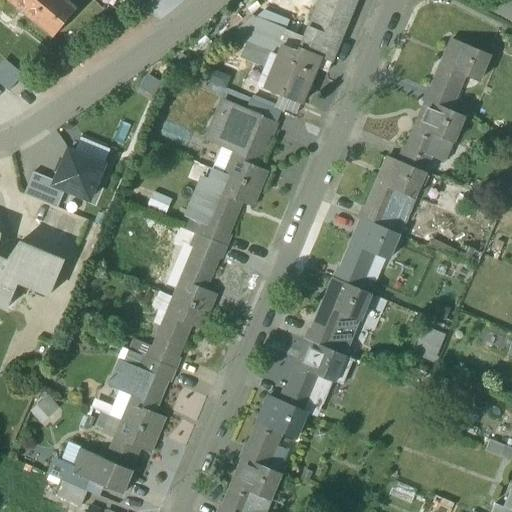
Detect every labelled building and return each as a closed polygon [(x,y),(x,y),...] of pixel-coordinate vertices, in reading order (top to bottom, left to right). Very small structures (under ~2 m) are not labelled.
[(77,9),(65,0),(8,0),(54,37),(77,9)] [(320,0),(301,49),(331,62),(356,0),(320,0)] [(285,29),(257,18),(246,43),(273,54),(273,53),(275,54),(285,29)] [(454,42),(445,64),(440,62),(439,64),(442,65),(431,89),(453,98),(464,75),(479,81),(480,79),(477,78),(487,56),(490,57),(491,55),(453,39),(452,41),(454,42)] [(299,52),(284,46),(280,56),(275,54),(273,53),(273,54),(259,86),(301,104),(316,67),(327,72),(331,62),(301,49),(299,52)] [(0,69),(0,83),(10,92),(23,75),(6,62),(0,69)] [(431,89),(428,87),(423,99),(448,110),(453,98),(431,89)] [(419,125),(414,124),(413,125),(416,126),(405,151),(428,160),(438,136),(454,143),(455,141),(452,139),(461,117),(464,119),(465,117),(448,110),(423,99),(422,101),(428,103),(419,125)] [(278,123),(248,111),(243,124),(266,134),(273,136),(278,123)] [(243,124),(220,115),(210,140),(237,151),(247,126),(243,124)] [(237,151),(227,175),(260,189),(267,171),(253,166),(266,134),(247,126),(237,151)] [(81,138),(74,154),(104,166),(111,150),(81,138)] [(405,151),(402,149),(397,160),(423,171),(428,160),(405,151)] [(56,183),(54,186),(66,191),(90,201),(104,166),(74,154),(69,152),(56,183)] [(390,159),(381,181),(376,179),(375,181),(377,182),(367,206),(390,216),(400,192),(415,198),(416,196),(414,195),(423,173),(425,174),(426,172),(423,171),(397,160),(388,156),(387,158),(390,159)] [(227,175),(210,168),(204,185),(220,191),(227,175)] [(25,195),(58,209),(66,191),(54,186),(56,183),(34,174),(25,195)] [(220,191),(206,225),(225,233),(239,200),(252,206),(260,189),(227,175),(220,191)] [(144,199),(151,182),(139,177),(132,194),(144,199)] [(367,206),(364,205),(359,217),(385,228),(390,216),(367,206)] [(355,243),(349,241),(348,243),(351,244),(340,269),(363,278),(373,254),(390,261),(391,258),(388,257),(397,235),(400,236),(401,234),(385,228),(359,217),(359,219),(364,221),(355,243)] [(206,225),(201,222),(195,235),(227,248),(232,235),(225,233),(206,225)] [(0,237),(0,236),(0,235),(0,305),(7,309),(18,282),(50,295),(63,262),(19,244),(7,262),(0,259),(0,237)] [(227,248),(195,235),(191,246),(195,248),(216,257),(222,259),(227,248)] [(195,248),(174,298),(208,312),(215,294),(202,289),(216,257),(195,248)] [(340,269),(337,268),(332,278),(358,289),(363,278),(340,269)] [(358,289),(332,278),(332,280),(335,282),(325,305),(321,303),(320,304),(321,304),(311,329),(334,338),(345,313),(360,319),(361,320),(362,318),(361,318),(370,296),(371,297),(372,295),(358,289)] [(174,298),(154,347),(174,356),(188,324),(201,329),(208,312),(174,298)] [(334,338),(329,349),(344,355),(355,333),(354,332),(360,319),(345,313),(334,338)] [(427,326),(415,353),(435,362),(446,334),(427,326)] [(311,329),(309,328),(304,339),(329,349),(334,338),(311,329)] [(329,349),(304,339),(303,341),(310,343),(300,366),(297,364),(296,366),(286,391),(304,398),(304,397),(318,403),(319,404),(319,403),(323,404),(332,381),(335,381),(335,380),(334,379),(343,357),(345,357),(345,356),(344,355),(329,349)] [(154,347),(149,346),(144,358),(175,371),(180,359),(174,356),(154,347)] [(343,357),(334,379),(335,380),(335,381),(343,384),(352,360),(355,361),(355,360),(345,356),(345,357),(343,357)] [(175,371),(144,358),(140,369),(145,371),(164,379),(171,382),(175,371)] [(140,369),(120,361),(110,387),(134,397),(145,371),(140,369)] [(134,397),(124,422),(157,435),(164,418),(150,412),(164,379),(145,371),(134,397)] [(286,391),(283,389),(278,400),(307,412),(306,414),(313,416),(318,403),(304,397),(304,398),(286,391)] [(271,400),(262,421),(258,419),(256,422),(258,423),(248,447),(270,457),(282,432),(296,438),(297,437),(294,436),(304,413),(306,414),(307,412),(278,400),(267,395),(266,398),(271,400)] [(68,417),(47,396),(32,410),(52,432),(68,417)] [(157,435),(124,422),(108,460),(104,471),(122,479),(135,447),(150,453),(157,435)] [(511,448),(492,440),(487,451),(511,461),(511,448)] [(248,447),(244,446),(240,455),(266,466),(270,457),(248,447)] [(108,460),(81,449),(72,469),(71,473),(90,480),(123,494),(128,481),(122,479),(104,471),(108,460)] [(266,466),(240,455),(239,457),(246,460),(236,483),(231,481),(230,483),(233,484),(222,508),(230,511),(247,511),(256,493),(271,500),(272,498),(269,497),(278,474),(281,475),(282,473),(266,466)] [(72,469),(54,462),(48,475),(64,481),(85,491),(90,480),(71,473),(72,469)] [(85,491),(64,481),(57,496),(81,506),(88,492),(85,491)]
